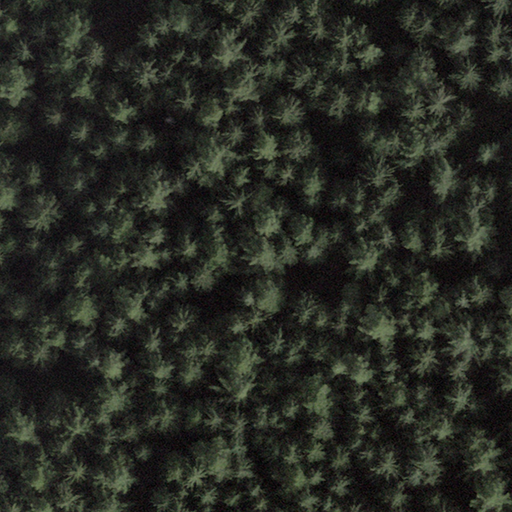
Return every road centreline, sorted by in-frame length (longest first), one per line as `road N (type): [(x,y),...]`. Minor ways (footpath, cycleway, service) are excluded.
road 1 (track): [(134,511),(226,377),(286,315),(361,245),(511,134)]
road 2 (track): [(142,0),(0,96)]
